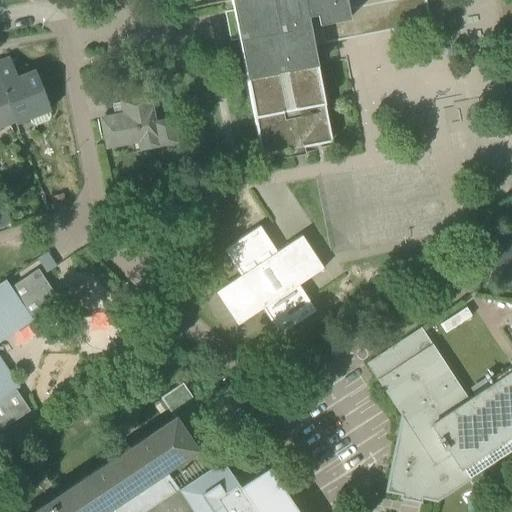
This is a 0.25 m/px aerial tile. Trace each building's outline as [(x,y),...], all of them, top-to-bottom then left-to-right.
[(230,0),(232,11),(243,9),(248,36),(238,38),(261,156),(331,142),(313,45),(332,41),(329,22),(349,19),(347,9),(395,0),(403,0),(405,7),(425,3),(424,0),(230,0)] [(429,22),(425,3),(405,7),(403,0),(395,0),(347,9),(349,19),(329,22),(332,41),(429,22)] [(232,11),(238,38),(248,36),(243,9),(232,11)] [(15,124),(29,119),(27,114),(46,106),(48,112),(50,111),(34,72),(17,79),(9,59),(0,62),(0,85),(13,119),(15,124)] [(119,89),(121,103),(148,98),(146,84),(119,89)] [(0,124),(13,119),(0,85),(0,124)] [(139,141),(141,149),(157,145),(175,142),(171,121),(153,124),(148,98),(121,103),(122,104),(127,103),(129,114),(124,115),(101,119),(107,147),(139,141)] [(50,116),(48,112),(46,106),(27,114),(29,119),(31,124),(35,126),(48,121),(50,116)] [(63,193),(50,198),(54,211),(67,206),(63,193)] [(0,208),(0,207),(0,228),(9,223),(0,208)] [(276,252),(259,226),(222,250),(239,276),(214,292),(236,325),(261,309),(279,335),(315,311),(298,285),(323,268),(301,235),(276,252)] [(508,284),(511,284),(511,235),(499,243),(495,265),(508,284)] [(37,259),(46,272),(55,266),(47,253),(37,259)] [(37,269),(27,276),(30,281),(4,298),(0,292),(0,429),(6,426),(4,422),(26,407),(3,372),(6,370),(0,361),(0,339),(13,331),(12,329),(57,298),(37,269)] [(5,280),(0,283),(0,292),(4,298),(30,281),(27,276),(10,287),(5,280)] [(420,497),(435,500),(511,449),(511,371),(468,401),(420,328),(366,364),(402,418),(387,491),(403,494),(402,495),(404,495),(404,494),(418,497),(418,498),(419,499),(420,497)] [(160,398),(174,419),(181,429),(203,414),(182,383),(160,398)] [(195,449),(181,429),(174,419),(34,511),(100,511),(164,470),(195,449)] [(144,511),(222,461),(214,449),(170,479),(164,470),(100,511),(144,511)] [(297,511),(268,468),(239,487),(222,461),(178,490),(192,511),(297,511)]
